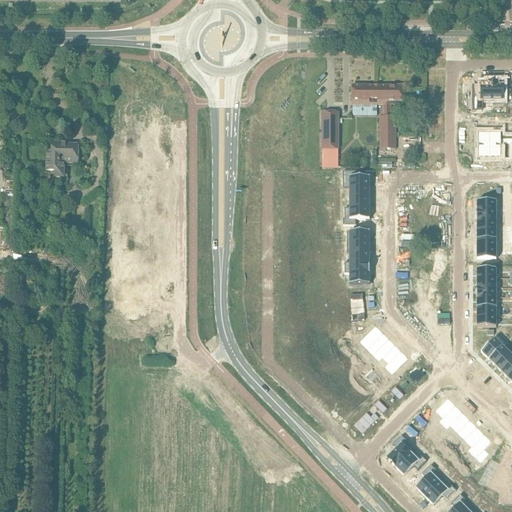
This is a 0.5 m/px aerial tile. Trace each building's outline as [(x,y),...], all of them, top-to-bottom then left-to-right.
[(472,97),(472,113),(482,113),(482,101),(503,101),(503,85),(499,85),(499,83),(489,83),(489,85),(482,85),(482,97),(472,97)] [(351,106),(377,106),(377,87),(352,87),(352,97),(351,106)] [(377,87),(377,106),(382,106),(382,119),(380,119),(380,150),(395,150),(395,118),(390,118),(390,105),(397,105),(397,103),(403,103),(403,87),(377,87)] [(352,116),(375,116),(375,108),(352,108),(352,116)] [(338,113),(322,114),(322,150),(338,150),(338,113)] [(139,161),(139,172),(147,172),(147,158),(156,158),(156,140),(158,140),(158,128),(137,128),(137,123),(128,123),(128,138),(136,138),(136,161),(139,161)] [(478,133),(478,158),(490,158),(490,133),(478,133)] [(490,133),(490,158),(501,158),(501,145),(507,145),(507,139),(501,139),(501,133),(490,133)] [(52,152),(47,152),(47,171),(55,171),(55,177),(64,178),(64,163),(78,164),(78,146),(62,145),(62,143),(53,143),(52,152)] [(343,172),(343,190),(349,190),(349,189),(369,189),(369,178),(356,178),(356,172),(343,172)] [(292,180),(279,180),(279,192),(299,192),(299,180),(305,180),(305,174),(292,174),(292,175),(292,180)] [(151,178),(151,184),(157,184),(157,194),(177,194),(177,184),(164,184),(164,178),(151,178)] [(349,190),(349,199),(369,199),(369,189),(349,189),(349,190)] [(299,192),(279,192),(279,195),(279,204),(293,204),(293,210),(306,210),(306,203),(299,203),(299,192)] [(151,205),(151,211),(164,211),(164,205),(177,205),(177,194),(157,194),(157,205),(151,205)] [(349,199),(349,209),(349,210),(369,210),(369,199),(349,199)] [(477,202),(477,212),(496,212),(496,202),(477,202)] [(343,220),(343,227),(356,227),(356,221),(369,221),(369,210),(349,210),(349,209),(345,209),(345,220),(343,220)] [(293,216),(279,216),(279,228),(299,228),(299,216),(306,216),(306,210),(293,210),(293,216)] [(476,212),(476,222),(496,222),(496,212),(477,212),(476,212)] [(151,217),(151,223),(157,223),(157,234),(177,234),(177,223),(164,223),(164,217),(151,217)] [(476,222),(477,222),(477,231),(496,231),(496,222),(476,222)] [(299,228),(279,228),(279,231),(279,240),(293,240),(293,246),(306,246),(306,239),(299,239),(299,228)] [(477,231),(477,241),(496,241),(496,231),(477,231)] [(347,233),(347,244),(369,244),(369,233),(347,233)] [(151,244),(151,250),(164,250),(164,244),(177,244),(177,234),(157,234),(157,244),(151,244)] [(477,241),(477,251),(496,251),(496,241),(477,241)] [(347,244),(347,254),(349,254),(369,254),(369,244),(347,244)] [(477,251),(477,261),(496,261),(496,251),(477,251)] [(280,254),(280,265),(298,265),(298,254),(280,254)] [(349,264),(369,264),(369,254),(349,254),(349,264)] [(157,259),(157,270),(177,270),(177,259),(157,259)] [(345,264),(345,275),(349,275),(349,274),(369,274),(369,264),(349,264),(345,264)] [(280,265),(280,274),(298,274),(298,265),(280,265)] [(157,270),(157,280),(177,280),(177,270),(157,270)] [(477,270),(477,280),(496,280),(496,270),(477,270)] [(280,274),(280,282),(298,282),(298,274),(280,274)] [(349,274),(349,275),(349,286),(369,286),(369,274),(349,274)] [(157,280),(157,289),(177,289),(177,280),(157,280)] [(476,289),(496,289),(496,280),(477,280),(477,289),(476,289)] [(280,282),(280,290),(282,290),(298,290),(298,282),(280,282)] [(157,289),(157,299),(175,299),(177,299),(177,289),(157,289)] [(476,289),(476,299),(496,299),(496,289),(476,289)] [(282,290),(282,299),(300,299),(300,290),(298,290),(282,290)] [(155,299),(155,309),(175,309),(175,299),(157,299),(155,299)] [(282,299),(282,307),(300,307),(300,299),(282,299)] [(476,299),(476,300),(477,300),(477,309),(496,309),(496,299),(476,299)] [(282,307),(282,316),(300,316),(300,307),(282,307)] [(155,309),(155,318),(175,318),(175,309),(155,309)] [(477,309),(477,319),(496,319),(496,309),(477,309)] [(282,316),(282,326),(300,326),(300,316),(282,316)] [(155,318),(155,328),(175,328),(175,318),(155,318)] [(477,319),(477,329),(496,329),(496,319),(477,319)] [(375,327),(359,343),(367,350),(383,334),(375,327)] [(155,328),(155,339),(175,339),(175,328),(155,328)] [(295,341),(283,346),(287,357),(304,349),(300,339),(308,336),(308,333),(295,333),(295,341)] [(383,334),(367,350),(373,356),(389,340),(383,334)] [(498,336),(481,353),(489,361),(506,344),(498,336)] [(389,340),(373,356),(379,363),(382,359),(395,346),(389,340)] [(506,344),(489,361),(495,367),(508,354),(503,348),(506,345),(506,344)] [(395,346),(382,359),(388,364),(388,365),(401,352),(395,346)] [(304,349),(287,357),(291,368),(303,362),(309,368),(318,358),(316,357),(309,360),(304,349)] [(388,364),(384,368),(392,376),(399,369),(408,360),(401,352),(388,365),(388,364)] [(511,357),(508,354),(495,367),(501,373),(511,361),(511,357)] [(511,361),(501,373),(507,379),(511,373),(511,361)] [(313,372),(303,381),(311,389),(326,376),(313,364),(309,368),(313,372)] [(326,376),(311,389),(319,397),(330,388),(334,392),(338,388),(326,376)] [(339,396),(328,405),(337,414),(351,400),(339,388),(334,392),(339,396)] [(436,401),(427,410),(439,423),(455,407),(448,399),(440,406),(436,401)] [(351,400),(337,414),(345,422),(356,412),(360,417),(364,412),(351,400)] [(455,407),(439,423),(447,430),(450,427),(462,414),(455,407)] [(169,409),(169,488),(190,488),(190,409),(169,409)] [(462,414),(450,427),(457,434),(470,421),(462,414)] [(119,419),(99,419),(99,432),(119,432),(119,419)] [(470,421),(457,434),(464,441),(477,428),(470,421)] [(477,428),(464,441),(471,448),(484,436),(477,428)] [(471,448),(468,451),(480,464),(489,455),(484,450),(492,443),(484,436),(471,448)] [(396,450),(387,460),(395,468),(413,451),(405,443),(406,442),(401,437),(392,446),(396,450)] [(99,439),(99,452),(119,452),(119,439),(99,439)] [(218,446),(217,511),(238,511),(239,446),(218,446)] [(413,451),(395,468),(404,477),(413,467),(417,471),(427,462),(422,458),(421,459),(413,451)] [(119,459),(99,459),(99,472),(119,472),(119,459)] [(426,480),(416,489),(425,498),(442,480),(434,472),(435,471),(431,466),(421,475),(426,480)] [(119,479),(99,479),(99,491),(119,491),(119,479)] [(442,480),(425,498),(433,506),(443,497),(447,501),(456,492),(451,487),(450,488),(442,480)] [(455,509),(452,511),(469,511),(472,510),(464,502),(465,501),(460,496),(451,505),(455,509)]
